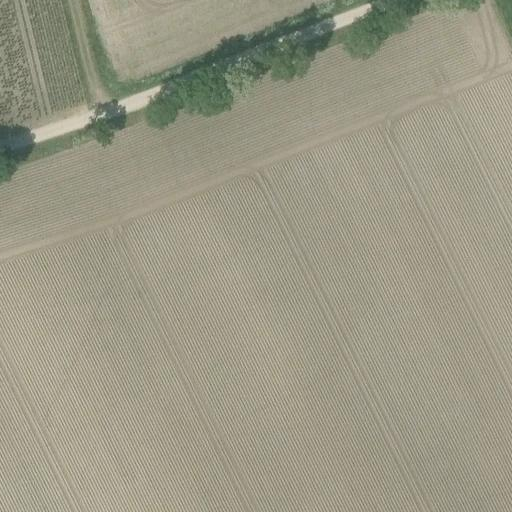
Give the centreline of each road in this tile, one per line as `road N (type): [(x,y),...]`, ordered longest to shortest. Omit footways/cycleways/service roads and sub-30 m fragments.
road 1 (track): [(0,149),(405,0)]
road 2 (track): [(112,114),(87,62),(73,0)]
